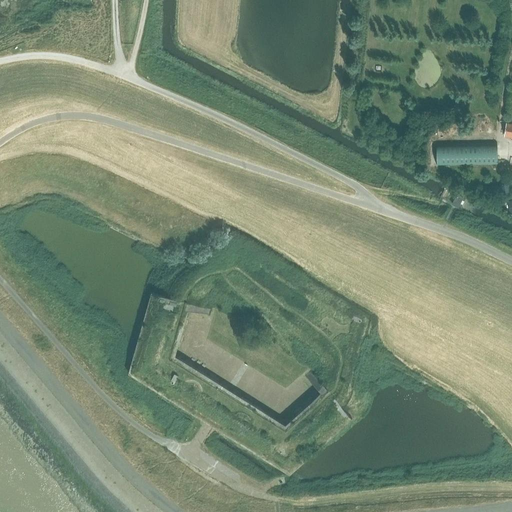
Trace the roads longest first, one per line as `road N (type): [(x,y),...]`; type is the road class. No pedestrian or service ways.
road 1 (unclassified): [(365,203),(106,119),(68,113),(33,121),(0,142)]
road 2 (unclassified): [(0,279),(123,416),(235,484),(276,499)]
road 3 (unclassified): [(365,203),(357,187),(254,132),(105,67)]
road 4 (track): [(276,499),(511,487)]
road 5 (unclassified): [(511,264),(365,203)]
